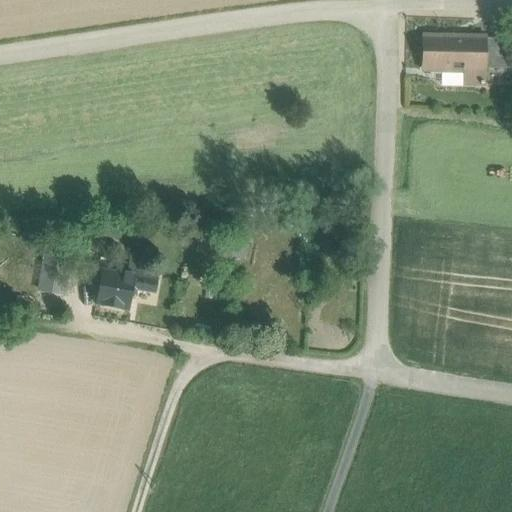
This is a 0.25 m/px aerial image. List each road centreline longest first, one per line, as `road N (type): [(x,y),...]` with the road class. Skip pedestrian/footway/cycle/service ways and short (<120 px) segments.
road 1 (unclassified): [(0,55),(289,12),(511,3)]
road 2 (track): [(511,394),(374,373),(385,8)]
road 3 (track): [(137,511),(181,381),(213,356),(241,354),(374,373),(328,511)]
road 4 (track): [(46,319),(185,345),(208,359)]
